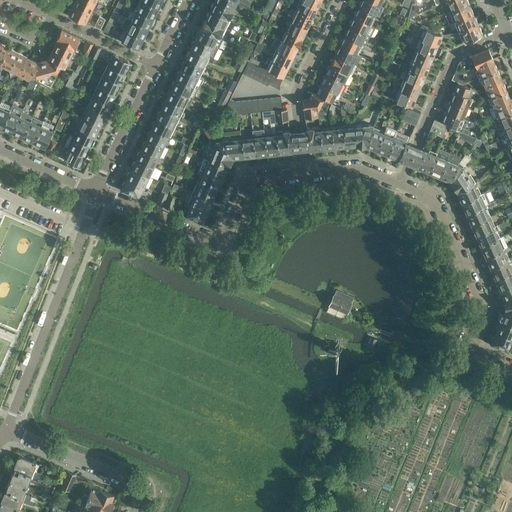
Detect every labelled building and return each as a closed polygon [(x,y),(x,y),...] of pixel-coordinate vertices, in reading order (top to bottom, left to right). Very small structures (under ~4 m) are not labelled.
[(74,3),(73,3),(92,12),(95,6),(96,2),(91,0),(73,0),(73,1),(74,3)] [(144,0),(140,0),(136,9),(153,17),(155,17),(157,13),(156,11),(158,7),(159,7),(144,0)] [(212,6),(210,9),(229,18),(238,22),(239,18),(234,16),(233,17),(230,16),(233,8),(236,0),(214,0),(214,2),(213,2),(211,5),(212,6)] [(271,10),(275,2),(272,0),(269,0),(266,8),(271,10)] [(360,6),(359,6),(375,14),(379,4),(370,0),(362,0),(362,1),(360,1),(359,4),(360,6)] [(446,0),(447,0),(451,10),(468,3),(469,2),(468,0),(446,0)] [(301,1),(297,10),(312,18),(314,13),(316,13),(317,10),(316,9),(317,8),(301,1)] [(69,12),(68,14),(85,22),(86,20),(87,20),(92,12),(73,3),(71,8),(70,8),(68,11),(69,12)] [(470,7),(468,3),(451,10),(447,12),(451,22),(455,20),(472,13),(474,12),(471,7),(470,7)] [(411,5),(407,17),(416,13),(412,5),(411,5)] [(355,15),(354,16),(370,24),(375,14),(359,6),(357,11),(355,11),(354,14),(355,15)] [(129,18),(131,19),(132,19),(148,28),(148,27),(150,27),(152,24),(151,22),(153,17),(136,9),(134,13),(132,12),(129,18)] [(203,24),(202,27),(219,35),(224,27),(225,27),(227,23),(229,24),(230,23),(234,26),(236,22),(229,18),(210,9),(209,11),(208,11),(207,14),(208,15),(205,20),(204,20),(202,23),(203,24)] [(297,10),(292,20),(307,27),(309,23),(311,23),(312,20),(311,19),(312,18),(297,10)] [(472,13),(455,20),(460,31),(477,23),(478,22),(476,17),(474,17),(472,13)] [(128,24),(126,29),(143,38),(143,37),(145,37),(147,34),(146,32),(148,28),(132,19),(131,19),(122,14),(119,20),(128,24)] [(393,23),(399,26),(404,16),(398,14),(393,23)] [(99,16),(94,26),(101,29),(103,23),(106,19),(99,16)] [(350,25),(350,26),(365,33),(368,27),(377,31),(379,28),(370,24),(354,16),(352,20),(351,21),(349,23),(350,25)] [(306,29),(307,27),(292,20),(287,30),(302,37),(304,33),(306,33),(307,30),(306,29)] [(109,21),(105,31),(110,33),(115,23),(109,21)] [(397,25),(390,21),(387,26),(395,30),(397,25)] [(252,30),(257,32),(260,26),(255,23),(252,30)] [(424,33),(421,39),(437,45),(438,44),(439,43),(441,41),(440,39),(442,34),(440,33),(439,34),(434,31),(426,28),(415,23),(413,28),(424,33)] [(477,23),(460,31),(464,38),(465,41),(481,34),(481,33),(482,32),(480,26),(478,27),(477,23)] [(345,34),(345,35),(360,43),(363,37),(373,42),(375,38),(365,33),(350,26),(348,30),(346,30),(345,33),(345,34)] [(197,36),(197,37),(213,45),(218,36),(219,37),(219,35),(202,27),(200,30),(198,31),(197,34),(197,36)] [(61,28),(56,38),(75,47),(78,39),(79,37),(61,28)] [(123,38),(121,40),(138,48),(138,47),(140,47),(142,44),(141,42),(143,38),(126,29),(122,38),(123,38)] [(301,38),(302,37),(287,30),(283,38),(282,40),(297,48),(299,43),(301,42),(302,40),(301,38)] [(248,38),(257,42),(261,35),(252,31),(248,38)] [(341,44),(340,45),(356,53),(359,47),(369,52),(371,48),(360,43),(345,35),(343,39),(341,40),(340,42),(341,44)] [(437,45),(421,39),(412,35),(410,40),(414,42),(412,47),(417,49),(433,56),(433,54),(435,53),(436,51),(435,49),(437,45)] [(193,45),(192,47),(209,55),(213,45),(197,37),(195,41),(193,41),(192,44),(193,45)] [(270,46),(277,50),(292,57),(294,53),(296,53),(298,50),(297,48),(282,40),(275,37),(270,46)] [(57,39),(53,48),(70,56),(75,47),(74,47),(75,47),(56,38),(57,39)] [(87,41),(86,43),(82,50),(88,54),(92,47),(91,46),(93,44),(87,41)] [(254,44),(249,42),(246,49),(251,51),(254,44)] [(259,52),(263,44),(258,42),(254,50),(259,52)] [(90,55),(94,57),(96,58),(100,50),(99,50),(100,47),(95,45),(94,47),(93,47),(90,55)] [(336,54),(335,55),(351,62),(356,53),(340,45),(338,49),(336,50),(335,52),(336,54)] [(188,56),(187,57),(204,65),(209,55),(192,47),(190,51),(188,51),(187,54),(188,56)] [(7,48),(0,62),(0,64),(9,69),(17,52),(7,48)] [(53,48),(48,58),(65,66),(70,56),(53,48)] [(244,48),(240,57),(245,59),(247,60),(251,51),(246,49),(244,48)] [(489,48),(472,55),(473,58),(472,58),(474,62),(468,65),(470,69),(476,66),(492,59),(493,58),(489,48)] [(417,49),(413,59),(429,66),(429,64),(431,64),(432,61),(431,59),(433,56),(417,49)] [(277,50),(272,59),(287,67),(289,63),(291,63),(293,59),(292,58),(292,57),(277,50)] [(17,52),(9,69),(19,74),(27,57),(17,52)] [(113,56),(109,65),(126,73),(127,69),(130,68),(131,66),(130,63),(131,62),(113,54),(112,56),(113,56)] [(94,57),(90,55),(85,65),(89,67),(94,57)] [(331,63),(331,64),(350,74),(355,64),(351,62),(335,55),(333,59),(332,59),(330,62),(331,63)] [(27,57),(19,74),(28,78),(36,61),(27,57)] [(183,66),(182,67),(199,75),(204,65),(187,57),(185,61),(183,61),(182,64),(183,66)] [(240,57),(235,67),(240,69),(245,59),(240,57)] [(36,61),(28,78),(29,79),(31,75),(51,85),(61,65),(65,67),(65,66),(48,58),(36,61)] [(272,59),(268,69),(267,69),(282,77),(285,73),(286,72),(288,69),(287,67),(272,59)] [(409,69),(412,70),(424,76),(427,71),(428,70),(429,68),(429,66),(413,59),(409,69)] [(492,59),(476,66),(476,68),(475,69),(478,77),(480,76),(497,69),(496,68),(497,66),(496,63),(494,63),(492,59)] [(84,63),(80,62),(75,71),(79,73),(84,63)] [(246,67),(243,72),(248,75),(253,64),(248,62),(246,67)] [(253,64),(248,75),(253,77),(258,67),(253,64)] [(328,70),(326,74),(346,84),(350,74),(331,64),(330,65),(329,65),(327,68),(328,70)] [(109,65),(104,75),(121,83),(122,79),(124,79),(126,76),(125,74),(126,73),(109,65)] [(404,71),(401,78),(404,79),(407,81),(420,86),(421,85),(422,84),(423,82),(423,80),(424,76),(412,70),(409,69),(399,65),(398,69),(403,71),(404,71)] [(178,76),(177,77),(194,85),(195,81),(200,84),(202,80),(197,77),(199,75),(182,67),(180,71),(178,71),(177,74),(178,76)] [(258,67),(253,77),(258,80),(263,69),(258,67)] [(454,73),(451,79),(459,82),(462,84),(468,81),(467,79),(462,77),(462,76),(464,71),(456,68),(454,73)] [(263,69),(258,80),(263,82),(268,72),(263,69)] [(497,69),(480,76),(478,77),(481,82),(482,82),(484,86),(501,79),(499,74),(500,73),(498,70),(497,70),(497,69)] [(268,72),(263,82),(268,85),(269,83),(273,74),(268,72)] [(273,74),(269,83),(273,85),(278,77),(273,74)] [(323,80),(321,83),(341,93),(345,95),(347,92),(342,90),(346,84),(326,74),(324,75),(322,78),(323,80)] [(373,74),(368,84),(373,86),(378,76),(373,74)] [(104,75),(99,85),(115,93),(117,90),(119,89),(121,86),(120,84),(121,83),(104,75)] [(75,79),(70,76),(64,87),(70,89),(75,79)] [(173,86),(172,87),(189,95),(194,85),(177,77),(175,81),(173,81),(172,84),(173,86)] [(278,77),(273,85),(280,89),(280,84),(282,79),(278,77)] [(230,78),(224,89),(230,92),(235,81),(230,78)] [(404,79),(400,90),(416,96),(418,91),(420,90),(421,88),(420,86),(407,81),(404,79)] [(501,79),(484,86),(485,88),(484,89),(487,97),(489,96),(505,89),(505,88),(506,87),(504,83),(503,83),(501,79)] [(373,89),(378,91),(382,82),(377,80),(373,89)] [(28,82),(24,89),(31,93),(35,85),(28,82)] [(476,90),(459,82),(455,90),(468,96),(473,97),(476,90)] [(318,89),(316,93),(331,101),(332,99),(336,91),(321,83),(321,84),(319,84),(318,87),(318,89)] [(99,85),(94,95),(110,103),(112,100),(114,100),(116,97),(115,95),(115,93),(99,85)] [(373,87),(368,85),(364,93),(369,95),(373,87)] [(74,87),(72,86),(69,92),(74,95),(77,88),(74,87)] [(168,96),(167,97),(184,105),(188,107),(193,97),(189,95),(172,87),(170,91),(168,91),(167,94),(168,96)] [(224,89),(219,99),(224,102),(230,92),(224,89)] [(505,89),(489,96),(487,97),(490,102),(491,101),(492,103),(485,106),(486,110),(493,106),(510,99),(508,94),(509,93),(507,90),(506,90),(505,89)] [(396,100),(399,101),(412,106),(414,101),(415,101),(416,98),(416,97),(416,96),(400,90),(396,100)] [(453,96),(451,101),(467,107),(471,97),(468,96),(455,90),(455,91),(453,92),(452,94),(453,96)] [(318,97),(312,93),(309,99),(303,100),(303,107),(304,107),(305,118),(307,117),(307,118),(317,117),(317,113),(326,112),(330,103),(318,97)] [(369,96),(365,94),(361,103),(365,105),(369,96)] [(94,95),(89,106),(105,114),(107,111),(109,110),(110,107),(110,105),(110,103),(94,95)] [(162,106),(162,107),(179,115),(184,105),(167,97),(165,101),(163,101),(162,104),(162,106)] [(219,99),(214,108),(220,111),(224,102),(219,99)] [(230,99),(225,110),(222,115),(237,113),(235,101),(230,99)] [(510,99),(493,106),(486,110),(487,113),(495,110),(498,116),(511,109),(511,103),(510,99)] [(449,106),(447,111),(463,117),(467,107),(451,101),(449,102),(448,104),(449,106)] [(0,125),(1,127),(9,110),(10,106),(0,102),(0,125)] [(345,103),(343,107),(353,112),(355,107),(345,103)] [(12,131),(20,114),(21,112),(24,106),(20,104),(16,113),(9,110),(1,127),(3,127),(3,129),(6,130),(8,129),(12,131)] [(89,106),(83,116),(100,124),(102,124),(103,121),(103,119),(105,114),(89,106)] [(157,116),(157,117),(174,125),(179,115),(162,107),(160,111),(158,112),(157,114),(157,116)] [(66,116),(67,116),(70,110),(64,108),(59,117),(64,120),(66,116)] [(218,115),(220,111),(214,108),(209,117),(218,115)] [(407,108),(405,114),(417,119),(420,113),(407,108)] [(511,109),(498,116),(501,123),(493,126),(495,129),(502,126),(511,122),(511,109)] [(265,111),(262,111),(262,117),(263,119),(269,119),(269,123),(276,122),(275,116),(274,110),(271,110),(265,111)] [(442,121),(443,121),(457,127),(455,129),(468,134),(469,130),(464,128),(465,126),(460,124),(463,117),(447,111),(447,112),(445,112),(444,115),(444,116),(442,121)] [(21,112),(20,114),(12,131),(13,132),(14,134),(16,135),(18,134),(23,136),(31,118),(31,117),(21,112)] [(417,119),(405,114),(402,119),(412,123),(412,122),(415,124),(417,119)] [(83,116),(78,127),(95,135),(97,134),(98,131),(97,130),(100,125),(100,124),(83,116)] [(153,126),(152,127),(169,135),(174,125),(157,117),(155,121),(153,121),(152,125),(153,126)] [(33,141),(42,123),(31,118),(23,136),(24,137),(25,139),(27,140),(29,139),(33,141)] [(434,120),(432,125),(445,130),(447,125),(434,120)] [(54,126),(42,121),(42,123),(33,141),(35,142),(35,143),(38,145),(40,144),(44,146),(45,144),(46,144),(54,126)] [(511,122),(502,126),(495,129),(497,133),(504,130),(507,136),(511,133),(511,122)] [(354,126),(356,144),(357,144),(358,145),(360,145),(361,144),(366,144),(373,125),(373,123),(354,126)] [(354,125),(343,126),(345,145),(350,144),(351,145),(354,145),(355,144),(356,144),(354,126),(354,125)] [(432,125),(430,130),(432,132),(434,133),(442,137),(442,135),(445,130),(432,125)] [(343,126),(331,128),(333,146),(339,145),(339,147),(342,146),(343,145),(345,145),(343,126)] [(78,127),(73,136),(90,145),(92,144),(93,141),(93,139),(95,135),(78,127)] [(148,136),(147,137),(164,146),(169,135),(152,127),(150,131),(148,131),(147,134),(148,136)] [(306,131),(298,132),(300,150),(315,148),(316,149),(319,149),(320,147),(322,147),(320,129),(314,129),(314,127),(308,127),(308,128),(306,128),(306,131)] [(373,127),(366,144),(367,145),(367,146),(370,147),(371,146),(376,148),(384,132),(373,127)] [(384,132),(376,148),(377,149),(376,150),(383,152),(383,151),(387,153),(394,136),(396,131),(386,127),(384,132)] [(331,128),(320,129),(322,147),(327,147),(328,148),(331,148),(331,146),(333,146),(331,128)] [(215,141),(208,159),(225,166),(226,166),(227,166),(231,161),(230,160),(232,157),(220,139),(213,129),(209,132),(215,141)] [(282,132),(276,133),(278,152),(279,152),(280,153),(283,153),(284,151),(292,151),(300,150),(298,132),(290,133),(289,133),(289,130),(287,130),(287,129),(282,130),(282,132)] [(276,133),(264,134),(266,153),(268,153),(269,154),(272,154),(273,153),(278,152),(276,133)] [(73,136),(68,134),(63,144),(68,147),(85,155),(87,154),(88,151),(88,150),(90,145),(73,136)] [(264,134),(253,136),(255,154),(256,154),(257,155),(260,155),(261,154),(266,153),(264,134)] [(253,136),(241,137),(243,156),(245,155),(246,157),(249,156),(249,155),(255,154),(253,136)] [(394,136),(387,153),(388,153),(387,154),(393,157),(394,156),(398,158),(400,159),(407,161),(408,162),(415,145),(414,144),(405,140),(394,136)] [(143,146),(142,147),(159,155),(164,146),(147,137),(145,141),(143,142),(142,144),(143,146)] [(241,137),(220,139),(232,157),(233,157),(234,156),(235,158),(237,157),(238,156),(243,156),(241,137)] [(48,145),(47,149),(52,151),(53,149),(53,150),(57,142),(51,138),(48,145)] [(408,162),(418,166),(423,168),(423,169),(426,171),(428,170),(429,170),(436,153),(425,149),(415,145),(408,162)] [(64,154),(62,156),(80,165),(82,164),(83,161),(83,160),(85,155),(68,147),(64,155),(64,154)] [(138,156),(137,158),(154,166),(159,155),(142,147),(140,151),(138,152),(137,155),(138,156)] [(436,153),(429,170),(434,173),(434,174),(437,175),(439,174),(439,175),(449,152),(438,148),(436,153)] [(449,152),(439,175),(445,177),(445,179),(448,180),(449,179),(450,180),(457,163),(458,163),(460,157),(449,152)] [(179,153),(175,163),(179,165),(183,155),(179,153)] [(154,166),(137,158),(135,161),(134,161),(132,164),(133,166),(132,167),(149,176),(152,177),(157,167),(154,166)] [(208,159),(203,170),(220,177),(221,176),(222,177),(224,171),(223,170),(225,166),(208,159),(207,159),(208,159)] [(457,163),(450,180),(451,180),(454,184),(453,186),(455,189),(457,189),(457,190),(474,183),(473,180),(463,165),(458,163),(457,163)] [(128,176),(127,178),(144,186),(149,176),(132,167),(130,171),(128,172),(127,174),(128,176)] [(488,171),(491,177),(497,175),(495,169),(488,171)] [(203,170),(199,181),(216,188),(216,187),(218,188),(220,182),(219,181),(220,177),(203,170)] [(123,186),(122,188),(138,195),(139,193),(140,194),(144,186),(127,178),(125,181),(124,181),(122,184),(123,186)] [(199,181),(195,192),(211,199),(212,198),(213,199),(216,193),(214,192),(216,188),(199,181)] [(164,183),(161,191),(167,193),(170,186),(164,183)] [(474,183),(457,190),(459,195),(459,196),(460,199),(461,199),(462,201),(479,194),(474,183)] [(157,201),(156,203),(162,205),(163,203),(164,203),(168,194),(167,193),(161,191),(157,200),(157,201)] [(484,191),(479,194),(462,201),(464,206),(463,207),(465,210),(466,210),(467,212),(484,205),(489,202),(484,191)] [(195,192),(190,203),(207,210),(207,209),(208,210),(211,204),(210,203),(211,199),(195,192)] [(165,204),(164,206),(170,209),(171,207),(172,207),(176,197),(169,194),(165,204)] [(484,205),(467,212),(469,216),(468,218),(469,221),(471,221),(472,222),(488,215),(485,208),(495,204),(493,200),(489,202),(484,205)] [(184,212),(183,214),(190,217),(192,217),(202,221),(203,220),(204,221),(206,215),(205,214),(207,210),(190,203),(186,213),(184,212)] [(488,215),(472,222),(474,227),(473,229),(474,231),(476,232),(477,233),(493,226),(488,215)] [(493,226),(477,233),(479,238),(478,240),(479,242),(481,242),(481,244),(498,237),(493,226)] [(503,235),(498,237),(481,244),(483,249),(482,250),(484,253),(485,253),(486,255),(503,248),(507,246),(503,235)] [(503,248),(486,255),(488,259),(487,261),(489,264),(490,264),(491,266),(508,258),(503,248)] [(511,268),(508,258),(491,266),(493,270),(492,272),(493,275),(495,275),(496,277),(511,269),(511,268)] [(511,269),(496,277),(498,281),(497,283),(498,285),(500,286),(501,287),(511,282),(511,269)] [(511,282),(501,287),(503,292),(502,293),(503,296),(505,296),(505,297),(505,298),(511,295),(511,282)] [(346,313),(353,297),(336,289),(334,295),(333,294),(329,305),(346,313)] [(502,318),(501,320),(511,325),(511,311),(505,309),(504,313),(502,314),(501,317),(502,318)] [(497,329),(496,331),(511,337),(511,325),(501,320),(499,324),(497,325),(496,328),(497,329)] [(379,331),(372,328),(370,334),(378,336),(379,331)] [(493,339),(492,341),(502,346),(503,347),(505,349),(507,348),(509,348),(508,350),(511,351),(511,337),(496,331),(494,335),(493,336),(492,338),(493,339)] [(371,337),(367,348),(372,351),(373,350),(377,340),(371,337)] [(327,340),(326,352),(337,353),(338,341),(327,340)] [(36,462),(19,455),(14,467),(31,474),(39,477),(41,473),(35,470),(33,469),(34,468),(33,468),(36,462)] [(14,467),(10,479),(27,485),(31,474),(14,467)] [(68,471),(61,487),(70,491),(77,474),(68,471)] [(10,479),(5,491),(22,497),(24,498),(30,500),(32,496),(24,493),(27,485),(10,479)] [(83,493),(80,502),(85,504),(105,511),(107,511),(109,511),(113,502),(112,501),(114,495),(98,488),(98,489),(92,486),(88,495),(83,493)] [(5,491),(1,502),(18,509),(22,497),(5,491)] [(59,507),(62,499),(57,496),(53,504),(59,507)] [(16,511),(18,509),(1,502),(0,503),(0,511),(16,511)] [(85,509),(84,511),(105,511),(85,504),(80,502),(78,506),(85,509)]
